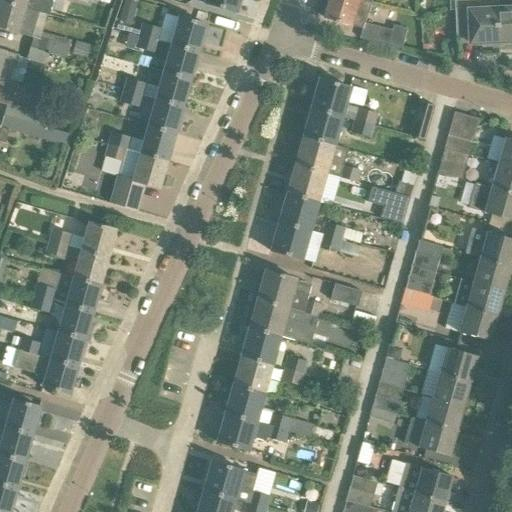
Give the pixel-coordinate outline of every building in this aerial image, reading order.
[(47,15),(51,0),(0,0),(0,1),(40,13),(47,15)] [(239,0),(206,0),(205,4),(236,13),(239,0)] [(371,2),(364,0),(333,0),(328,19),(364,29),(362,39),(403,50),(408,29),(395,26),(394,31),(368,24),(374,3),(371,2)] [(497,0),(456,2),(458,35),(472,34),(472,45),(483,44),(483,48),(501,47),(499,10),(498,0),(497,0)] [(18,34),(34,38),(34,36),(40,13),(0,1),(0,29),(18,34)] [(511,8),(499,10),(501,47),(511,46),(511,8)] [(132,17),(134,13),(121,10),(120,14),(118,21),(130,25),(132,17)] [(172,45),(198,52),(206,25),(180,17),(174,37),(172,45)] [(140,36),(158,41),(161,29),(144,24),(140,36)] [(34,38),(31,48),(49,53),(51,41),(34,36),(34,38)] [(139,49),(141,49),(154,53),(158,41),(140,36),(137,48),(139,49)] [(198,52),(172,45),(164,72),(190,80),(198,52)] [(49,53),(31,48),(28,58),(27,60),(46,65),(49,53)] [(20,83),(26,60),(27,58),(6,52),(6,51),(4,51),(0,49),(0,77),(14,81),(20,83)] [(190,80),(164,72),(160,87),(128,78),(125,90),(143,96),(156,100),(182,107),(188,87),(190,80)] [(0,103),(7,106),(8,104),(14,81),(0,77),(0,103)] [(342,117),(356,121),(374,126),(377,114),(346,105),(351,88),(320,80),(312,108),(342,117)] [(139,108),(143,96),(125,90),(121,103),(139,108)] [(182,107),(156,100),(148,127),(175,134),(180,114),(182,107)] [(435,106),(420,102),(410,136),(425,141),(435,106)] [(50,116),(8,104),(7,106),(4,116),(46,127),(50,116)] [(334,146),(342,117),(312,108),(304,137),(334,146)] [(455,113),(445,148),(469,155),(479,119),(455,113)] [(72,134),(46,127),(4,116),(2,126),(0,125),(0,137),(7,140),(10,129),(69,146),(72,134)] [(374,126),(356,121),(352,133),(371,138),(374,126)] [(175,134),(148,127),(144,142),(113,133),(109,145),(127,150),(167,162),(173,142),(175,134)] [(349,150),(334,146),(304,137),(296,166),(326,174),(340,178),(358,183),(361,171),(344,166),(349,150)] [(511,139),(504,138),(497,163),(511,166),(511,139)] [(164,173),(167,162),(127,150),(109,145),(106,157),(123,162),(111,204),(137,211),(144,185),(159,189),(164,173)] [(465,167),(469,155),(445,148),(441,161),(465,167)] [(462,180),(465,167),(441,161),(438,173),(462,180)] [(511,166),(497,163),(490,188),(511,193),(511,166)] [(53,172),(51,168),(45,166),(41,168),(39,173),(41,177),(47,179),(51,177),(53,172)] [(318,203),(326,174),(296,166),(287,194),(318,203)] [(398,182),(395,193),(409,197),(412,186),(401,183),(400,183),(398,182)] [(511,193),(490,188),(476,184),(469,209),(511,220),(511,193)] [(367,203),(382,207),(386,191),(371,187),(367,203)] [(310,232),(318,203),(287,194),(279,223),(310,232)] [(50,242),(82,250),(108,258),(116,230),(89,223),(85,239),(53,230),(50,242)] [(302,260),(310,232),(279,223),(271,252),(302,260)] [(325,223),(321,235),(341,240),(345,228),(325,223)] [(511,266),(511,239),(486,233),(471,228),(464,253),(479,258),(511,266),(511,267),(511,266)] [(338,253),(341,240),(321,235),(318,247),(338,253)] [(100,285),(108,258),(82,250),(50,242),(46,254),(78,263),(74,278),(100,285)] [(443,249),(419,243),(416,254),(440,260),(443,249)] [(416,254),(413,265),(436,272),(440,260),(416,254)] [(511,266),(479,258),(472,283),(505,292),(511,268),(511,267),(511,266)] [(436,272),(413,265),(409,278),(433,285),(436,272)] [(266,271),(258,300),(302,312),(320,317),(323,305),(307,300),(311,285),(296,281),(296,279),(266,271)] [(100,285),(74,278),(59,274),(55,289),(36,284),(35,287),(33,295),(33,296),(52,301),(66,305),(92,313),(100,285)] [(419,294),(429,297),(433,285),(409,278),(405,290),(419,294)] [(498,316),(505,292),(472,283),(461,280),(454,305),(499,317),(499,316),(498,316)] [(330,300),(356,307),(357,307),(361,292),(334,284),(330,300)] [(401,305),(415,309),(419,294),(405,290),(401,305)] [(49,314),(52,301),(33,296),(29,309),(49,314)] [(280,337),(294,341),(302,312),(258,300),(250,328),(280,337)] [(92,313),(66,305),(63,318),(59,333),(85,340),(92,313)] [(499,318),(499,317),(454,305),(447,330),(491,342),(498,317),(499,318)] [(351,326),(372,332),(376,318),(354,312),(351,326)] [(242,357),(272,365),(280,337),(250,328),(242,357)] [(85,340),(59,333),(46,329),(42,344),(23,339),(19,351),(77,367),(85,340)] [(402,350),(390,346),(387,359),(398,362),(402,350)] [(430,371),(472,383),(473,382),(471,382),(478,357),(437,346),(430,371)] [(69,395),(77,367),(19,351),(16,362),(14,368),(46,377),(43,388),(69,395)] [(307,362),(287,356),(284,369),(303,374),(307,362)] [(272,365),(242,357),(234,386),(264,394),(272,365)] [(383,372),(407,379),(410,368),(386,361),(383,372)] [(300,387),(303,374),(284,369),(281,381),(300,387)] [(472,383),(430,371),(423,396),(433,398),(464,407),(471,383),(472,384),(472,383)] [(407,379),(383,372),(380,383),(403,390),(407,379)] [(403,390),(380,383),(376,396),(400,402),(403,390)] [(226,414),(256,423),(260,410),(264,394),(234,386),(226,414)] [(400,402),(376,396),(373,408),(396,415),(400,402)] [(464,407),(433,398),(426,423),(459,432),(458,431),(464,407)] [(14,400),(6,427),(32,435),(40,407),(14,400)] [(396,415),(373,408),(372,408),(369,417),(394,424),(396,415)] [(248,451),(253,434),(256,423),(226,414),(218,443),(248,451)] [(268,426),(288,432),(291,419),(272,414),(268,426)] [(291,419),(288,432),(303,436),(309,437),(312,425),(291,419)] [(458,433),(459,432),(426,423),(414,420),(407,445),(450,457),(457,432),(458,433)] [(288,432),(268,426),(265,438),(285,443),(288,432)] [(32,435),(6,427),(3,440),(0,448),(0,455),(24,462),(32,435)] [(24,462),(0,455),(0,484),(17,489),(24,462)] [(212,462),(204,491),(235,499),(246,502),(265,507),(281,511),(287,511),(292,499),(268,492),(267,496),(252,491),(256,474),(212,462)] [(398,488),(446,501),(453,476),(405,463),(398,488)] [(366,467),(356,468),(357,476),(367,475),(366,467)] [(376,484),(352,478),(349,489),(373,496),(376,484)] [(10,511),(17,489),(0,484),(0,511),(10,511)] [(446,502),(446,501),(398,488),(391,511),(443,511),(446,503),(447,503),(447,502),(446,502)] [(349,489),(346,501),(370,507),(373,496),(349,489)] [(231,511),(235,499),(204,491),(198,511),(231,511)] [(346,501),(342,511),(368,511),(370,507),(346,501)] [(264,511),(265,507),(246,502),(243,511),(264,511)] [(307,502),(304,511),(317,511),(319,506),(307,502)]
